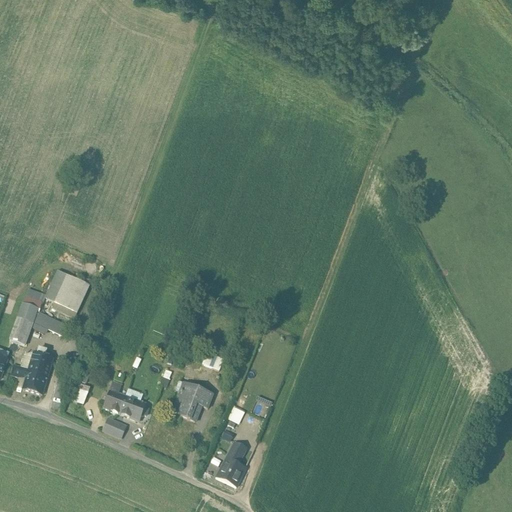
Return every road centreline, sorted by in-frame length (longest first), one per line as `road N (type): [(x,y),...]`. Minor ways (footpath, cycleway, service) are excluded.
road 1 (track): [(239,501),(436,0)]
road 2 (track): [(98,281),(115,271),(213,5)]
road 3 (unclassified): [(252,511),(168,466),(0,398)]
